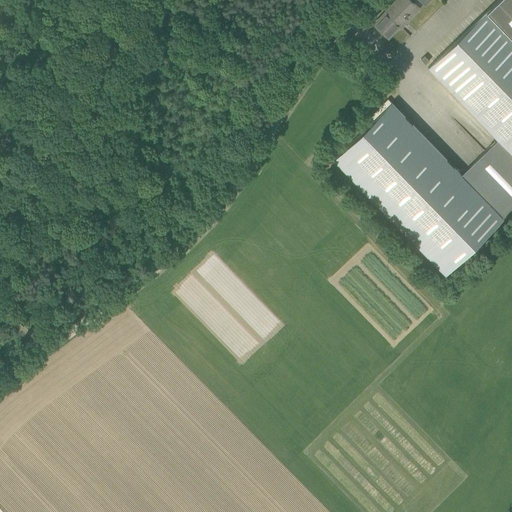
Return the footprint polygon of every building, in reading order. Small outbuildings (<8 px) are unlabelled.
[(420,8),(413,2),(415,0),(419,0),(425,5),(430,0),(397,0),(374,24),(388,37),(404,21),(406,22),(420,8)] [(511,0),(497,0),(486,11),(511,37),(511,0)] [(511,37),(486,11),(429,67),(498,138),(511,152),(511,37)] [(426,64),(429,61),(425,55),(421,59),(426,64)] [(502,216),(461,174),(392,103),(334,159),(445,274),(503,218),(502,216)] [(461,174),(502,216),(511,206),(511,152),(498,138),(461,174)]
